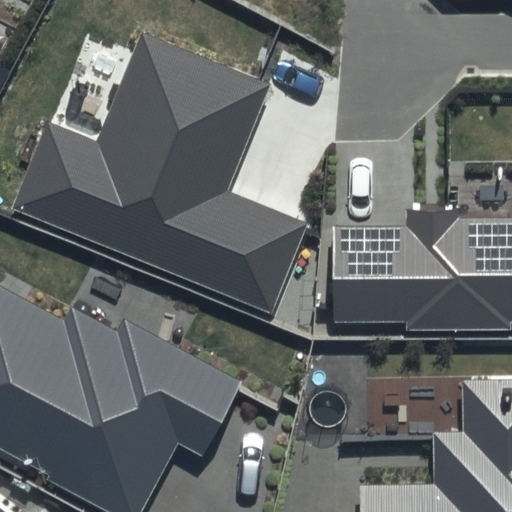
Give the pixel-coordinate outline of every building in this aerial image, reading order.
[(271,84),(138,32),(97,137),(47,118),(11,209),(270,311),(304,226),(227,195),(271,84)] [(511,331),(511,218),(462,219),(462,208),(404,208),(404,226),(334,227),(335,325),(405,324),(405,333),(511,331)] [(151,312),(84,280),(71,308),(0,274),(0,449),(124,507),(161,428),(188,441),(222,369),(142,332),(151,312)] [(511,511),(511,373),(461,374),(463,431),(431,432),(432,482),(354,484),(354,511),(511,511)] [(14,511),(0,501),(0,511),(14,511)]
